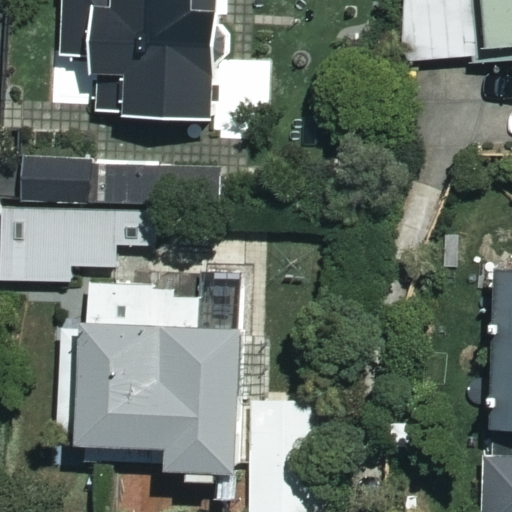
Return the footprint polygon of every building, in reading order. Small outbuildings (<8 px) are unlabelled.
[(68,0),(67,58),(103,59),(102,112),(224,115),(226,0),(68,0)] [(511,0),(423,0),(423,59),(511,58),(511,0)] [(96,133),(19,135),(21,202),(97,200),(96,133)] [(110,209),(183,209),(182,168),(110,168),(110,209)] [(183,209),(110,209),(6,209),(6,279),(120,279),(120,245),(183,245),(183,209)] [(503,425),(511,424),(511,261),(501,262),(503,425)] [(178,465),(244,470),(255,325),(205,322),(208,291),(98,282),(95,327),(69,325),(61,436),(180,445),(178,465)] [(328,511),(327,402),(258,403),(259,511),(328,511)] [(511,511),(511,449),(486,450),(486,511),(511,511)]
